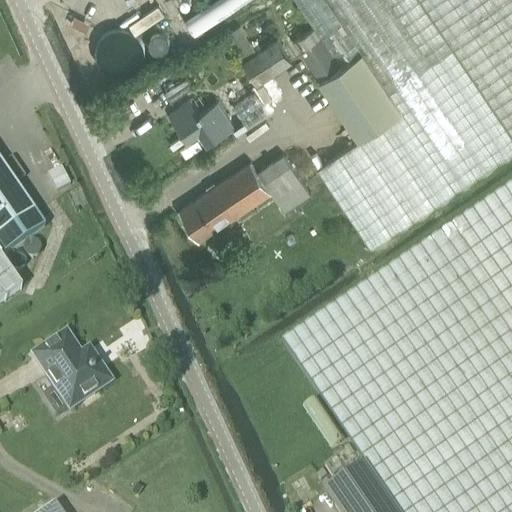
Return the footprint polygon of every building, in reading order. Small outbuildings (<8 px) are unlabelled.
[(511,151),(511,0),(296,0),(314,27),(293,41),(360,140),(318,169),(373,247),(511,151)] [(259,84),(293,60),(278,39),(259,52),(240,25),(225,35),(244,62),(259,84)] [(194,86),(187,76),(164,91),(164,92),(171,102),(194,86)] [(219,101),(201,113),(190,98),(169,112),(187,140),(199,131),(207,143),(235,125),(219,101)] [(284,153),(257,171),(272,192),(285,211),(311,193),(284,153)] [(272,192),(257,171),(251,162),(180,209),(200,241),(272,192)] [(33,212),(0,164),(0,257),(43,228),(33,212)] [(59,167),(45,174),(55,192),(69,184),(59,167)] [(511,511),(511,185),(281,343),(364,464),(364,463),(397,511),(511,511)] [(0,304),(20,291),(0,261),(0,304)] [(64,335),(32,356),(53,386),(43,393),(59,415),(72,406),(81,400),(85,400),(93,395),(94,391),(108,382),(87,351),(78,356),(64,335)] [(332,479),(358,461),(350,449),(324,467),(332,479)] [(337,511),(397,511),(364,463),(364,464),(323,492),(337,511)]
